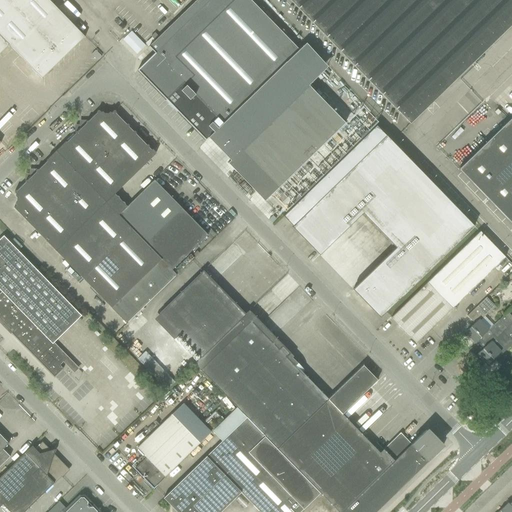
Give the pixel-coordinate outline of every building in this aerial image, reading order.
[(0,0),(0,52),(9,45),(41,79),(84,37),(48,0),(0,0)] [(155,53),(137,70),(166,100),(165,100),(167,102),(168,102),(175,109),(175,110),(176,112),(177,111),(210,146),(213,143),(230,161),(227,163),(264,201),(345,122),(311,88),(294,70),(300,64),(306,58),(250,0),(196,0),(148,47),(155,53)] [(511,0),(289,0),(409,124),(511,23),(511,0)] [(122,42),(134,54),(143,45),(131,33),(122,42)] [(126,207),(114,194),(152,158),(147,153),(150,150),(148,148),(148,147),(148,146),(148,145),(147,145),(146,145),(135,134),(135,133),(135,132),(134,131),(133,131),(133,132),(128,127),(128,126),(128,125),(128,124),(127,124),(126,124),(126,125),(115,114),(115,113),(115,112),(115,111),(114,111),(113,111),(112,112),(111,113),(110,112),(107,114),(103,113),(102,112),(101,113),(99,111),(98,111),(97,111),(96,112),(96,113),(97,113),(88,122),(88,121),(87,121),(86,121),(86,122),(81,122),(81,127),(76,127),(76,132),(75,132),(75,133),(75,134),(67,143),(66,142),(65,142),(64,142),(64,143),(64,144),(64,145),(65,145),(59,150),(58,150),(57,150),(55,152),(54,153),(54,154),(55,154),(49,160),(49,159),(48,159),(47,159),(47,160),(46,160),(46,161),(47,162),(38,170),(37,170),(36,170),(36,171),(31,171),(31,175),(26,175),(26,180),(25,181),(25,182),(25,183),(17,191),(16,191),(15,191),(14,191),(14,192),(14,193),(15,193),(15,194),(16,195),(15,196),(16,198),(16,203),(15,204),(16,205),(13,208),(97,294),(97,296),(99,296),(126,324),(176,275),(171,270),(207,235),(154,180),(126,207)] [(511,117),(459,169),(511,224),(511,117)] [(380,318),(474,227),(376,126),(283,217),(293,226),(292,227),(319,255),(362,213),(395,248),(353,290),(380,318)] [(452,309),(505,257),(480,231),(427,283),(452,309)] [(79,317),(11,247),(4,240),(0,243),(0,287),(4,291),(2,293),(1,292),(0,293),(0,321),(54,377),(62,369),(59,366),(63,362),(73,373),(78,369),(53,343),(79,317)] [(249,311),(245,315),(203,271),(196,278),(158,314),(200,358),(194,364),(246,418),(264,437),(276,449),(327,400),(286,357),(290,353),(249,311)] [(416,343),(452,309),(427,283),(391,317),(416,343)] [(480,321),(495,306),(486,297),(467,316),(474,323),(465,333),(475,343),(479,339),(488,330),(480,321)] [(486,346),(477,355),(487,365),(511,341),(509,338),(511,335),(511,322),(504,314),(493,326),(488,330),(479,339),(486,346)] [(342,415),(377,381),(363,366),(327,400),(276,449),(264,437),(248,453),(303,509),(319,493),(337,511),(375,511),(441,448),(425,431),(410,445),(399,433),(378,453),(342,415)] [(166,390),(174,382),(162,370),(154,378),(166,390)] [(465,408),(472,401),(468,397),(461,404),(465,408)] [(153,488),(199,444),(171,415),(136,448),(146,458),(134,469),(153,488)] [(248,453),(264,437),(246,418),(163,498),(176,511),(220,511),(240,493),(259,511),(300,511),(303,509),(248,453)] [(2,449),(8,444),(0,434),(0,466),(10,457),(2,449)] [(56,448),(49,450),(42,443),(35,449),(32,446),(0,477),(0,506),(3,504),(9,511),(24,511),(47,490),(54,483),(54,484),(68,470),(54,455),(56,448)] [(87,501),(83,497),(80,497),(64,511),(57,504),(59,502),(48,511),(96,511),(97,511),(93,507),(89,507),(87,505),(87,501)] [(511,511),(511,501),(509,504),(507,503),(497,511),(511,511)]
